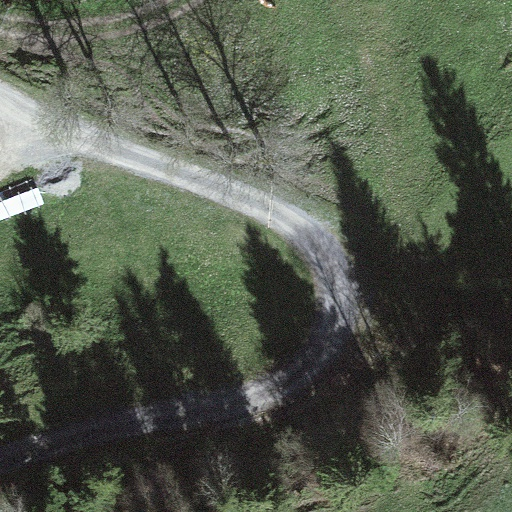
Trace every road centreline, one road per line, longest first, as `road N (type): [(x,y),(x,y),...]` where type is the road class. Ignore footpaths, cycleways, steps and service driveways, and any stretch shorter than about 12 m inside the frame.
road 1 (track): [(0,93),(61,131),(283,216),(322,247),(341,290),(333,337),(289,379),(0,463)]
road 2 (track): [(0,20),(116,23),(188,0)]
